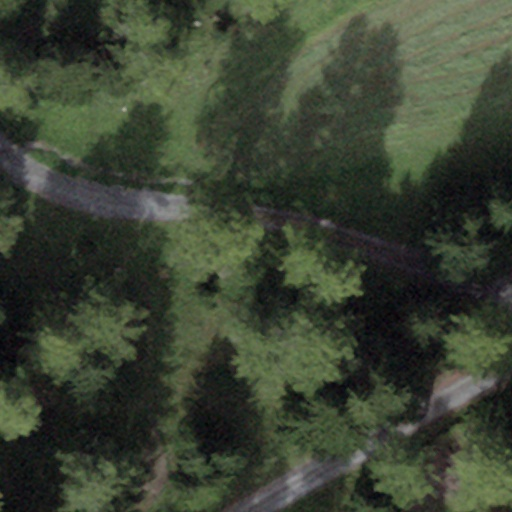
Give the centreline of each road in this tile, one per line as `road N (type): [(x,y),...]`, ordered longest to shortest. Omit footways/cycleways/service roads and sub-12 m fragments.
road 1 (track): [(511,288),(274,219),(136,201),(42,178),(0,147)]
road 2 (track): [(511,335),(254,511)]
